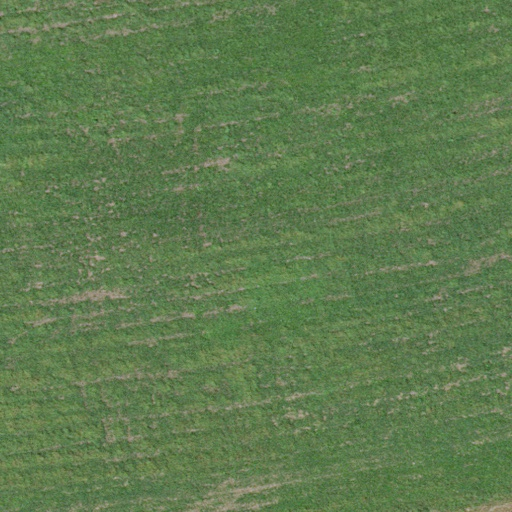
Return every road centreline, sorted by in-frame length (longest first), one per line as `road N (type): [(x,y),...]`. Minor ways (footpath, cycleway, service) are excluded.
road 1 (motorway): [(511,349),(0,431)]
road 2 (motorway): [(217,511),(511,461)]
